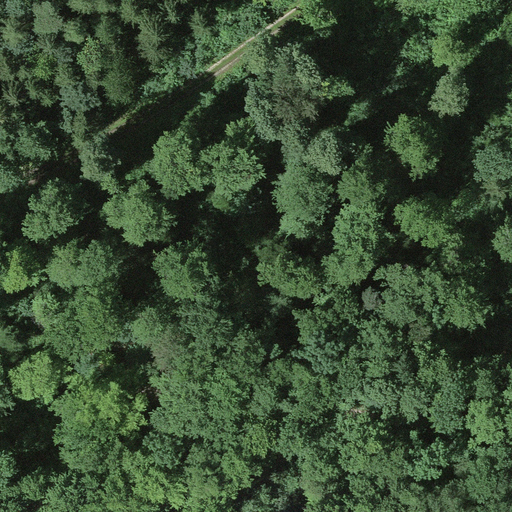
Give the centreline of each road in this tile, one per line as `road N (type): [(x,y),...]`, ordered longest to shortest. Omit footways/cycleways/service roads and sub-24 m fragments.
road 1 (track): [(0,388),(233,391),(511,417)]
road 2 (track): [(0,190),(306,0)]
road 3 (track): [(0,482),(186,391)]
